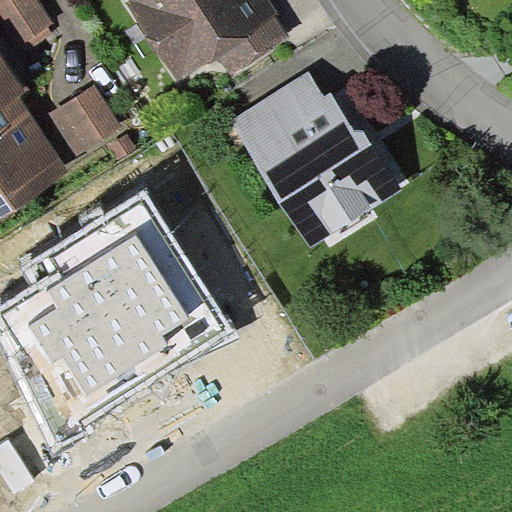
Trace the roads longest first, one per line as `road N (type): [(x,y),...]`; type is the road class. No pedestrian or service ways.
road 1 (residential): [(511,274),(121,511)]
road 2 (residential): [(355,0),(380,35),(511,140)]
